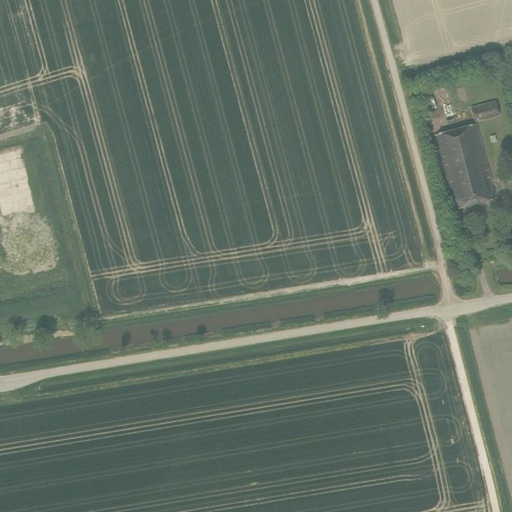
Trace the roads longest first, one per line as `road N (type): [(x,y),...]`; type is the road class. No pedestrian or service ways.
road 1 (unclassified): [(0,380),(447,309)]
road 2 (unclassified): [(447,309),(436,230),(374,0)]
road 3 (track): [(447,309),(496,511)]
